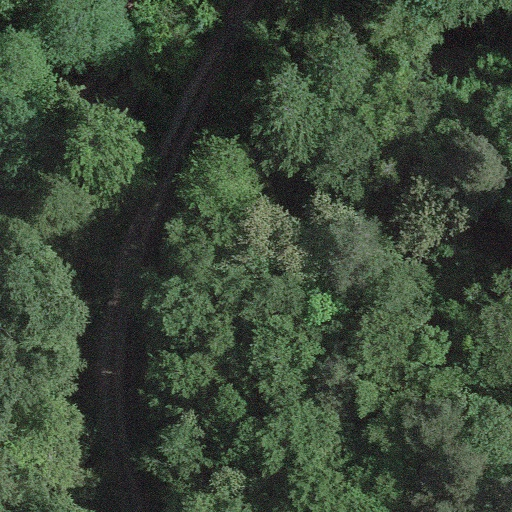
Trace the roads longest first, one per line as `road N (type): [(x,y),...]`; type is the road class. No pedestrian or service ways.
road 1 (track): [(260,0),(201,92),(145,224),(112,372),(136,511)]
road 2 (track): [(0,261),(156,0)]
